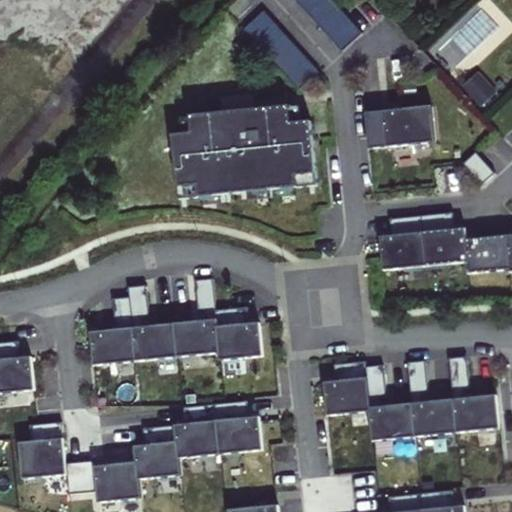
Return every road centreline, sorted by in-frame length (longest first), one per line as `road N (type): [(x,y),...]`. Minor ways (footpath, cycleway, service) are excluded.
road 1 (residential): [(322,314),(354,236),(342,74),(387,38)]
road 2 (residential): [(322,314),(278,281),(211,255),(141,260),(62,292)]
road 3 (residential): [(511,335),(380,340),(322,314)]
road 4 (residential): [(317,499),(301,361),(322,314)]
road 5 (residential): [(62,292),(80,442)]
